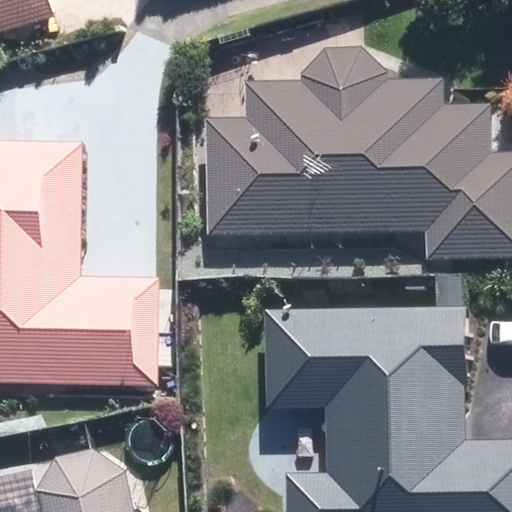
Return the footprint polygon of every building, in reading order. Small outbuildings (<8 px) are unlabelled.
[(0,0),(0,33),(76,10),(73,0),(0,0)] [(261,113),(225,113),(223,230),(438,234),(438,255),(511,256),(511,152),(506,152),(506,98),(457,97),(458,75),(393,74),(393,61),(381,46),(338,44),(310,76),(261,75),(261,113)] [(0,381),(165,387),(169,274),(91,271),(96,141),(0,138),(0,381)] [(284,406),(337,406),(338,471),(298,471),(298,511),(511,511),(511,436),(478,437),(476,304),(283,307),(284,406)] [(0,511),(148,511),(133,441),(0,468),(0,511)]
